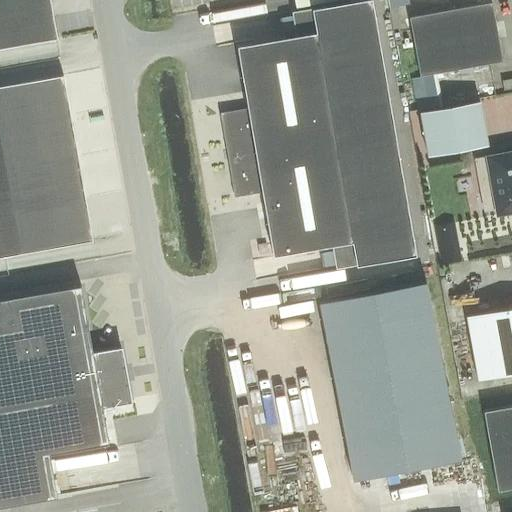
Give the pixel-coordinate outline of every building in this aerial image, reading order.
[(0,0),(0,48),(56,38),(49,0),(0,0)] [(261,192),(272,255),(331,245),(335,269),(415,255),(370,0),(357,0),(291,12),(295,35),(236,45),(247,108),(219,113),(234,197),(261,192)] [(491,2),(408,17),(419,75),(502,60),(491,2)] [(65,73),(0,84),(0,126),(0,127),(73,114),(65,73)] [(479,101),(419,112),(427,156),(487,145),(479,101)] [(4,148),(8,168),(80,155),(73,114),(0,127),(4,148)] [(487,157),(475,160),(481,194),(494,192),(497,210),(496,210),(497,213),(500,212),(507,211),(510,227),(511,226),(511,152),(490,157),(490,156),(487,157)] [(80,155),(8,168),(11,189),(15,209),(88,196),(80,155)] [(0,171),(0,192),(9,191),(6,170),(0,171)] [(0,192),(0,214),(13,212),(9,191),(0,192)] [(19,230),(22,250),(95,237),(88,196),(15,209),(19,230)] [(0,214),(0,235),(17,232),(13,212),(0,214)] [(0,235),(0,256),(21,253),(17,232),(0,235)] [(461,261),(459,251),(439,255),(441,265),(461,261)] [(425,281),(318,302),(353,480),(459,459),(425,281)] [(0,506),(54,497),(47,453),(106,443),(99,407),(127,402),(117,347),(89,352),(77,285),(0,299),(0,506)] [(511,308),(465,317),(476,381),(511,374),(511,308)] [(511,487),(511,405),(483,411),(497,490),(511,487)]
